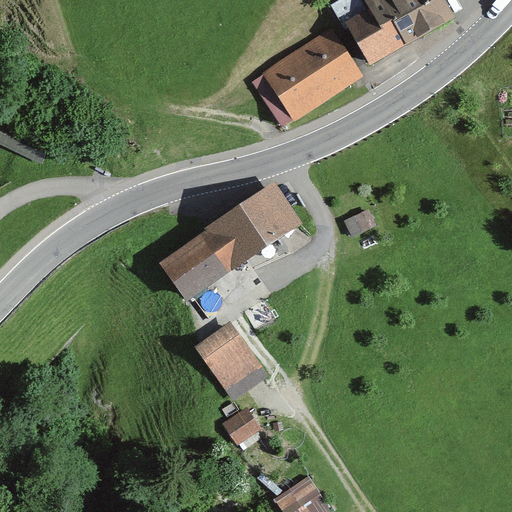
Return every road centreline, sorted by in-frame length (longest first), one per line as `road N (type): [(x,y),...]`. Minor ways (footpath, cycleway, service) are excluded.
road 1 (tertiary): [(0,297),(105,212),(288,154),(360,122),(423,82),(511,5)]
road 2 (track): [(283,155),(323,213),(326,235),(319,255),(235,298),(234,313),(284,382)]
road 3 (track): [(125,87),(161,104),(256,124),(288,154)]
road 4 (track): [(371,511),(284,382)]
